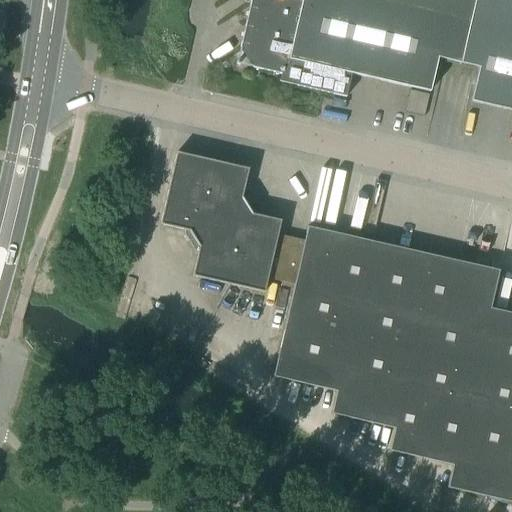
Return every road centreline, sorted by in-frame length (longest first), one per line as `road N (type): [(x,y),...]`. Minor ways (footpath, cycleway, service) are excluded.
road 1 (unclassified): [(37,88),(511,187)]
road 2 (unknown): [(193,0),(149,228),(169,278),(247,357)]
road 3 (tertiary): [(0,252),(37,88)]
